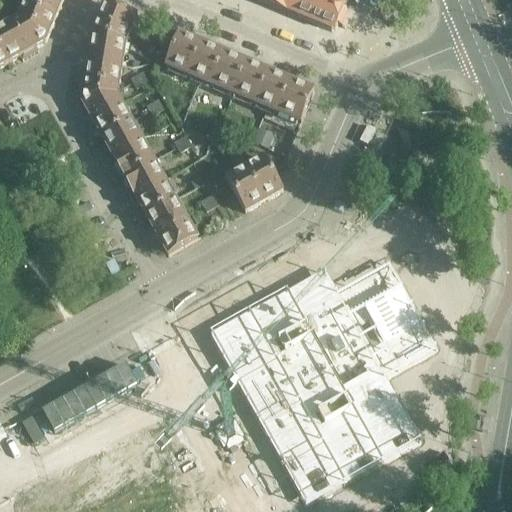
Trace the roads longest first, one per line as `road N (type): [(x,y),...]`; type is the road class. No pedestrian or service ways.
road 1 (tertiary): [(161,296),(301,211),(367,84)]
road 2 (residential): [(161,296),(42,86)]
road 3 (residential): [(367,84),(162,0)]
road 4 (tertiary): [(0,385),(161,296)]
